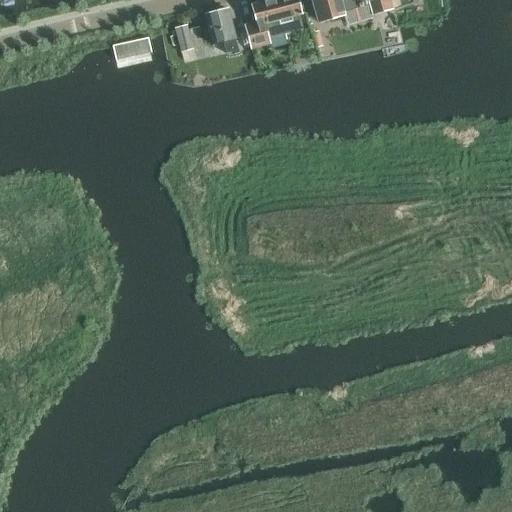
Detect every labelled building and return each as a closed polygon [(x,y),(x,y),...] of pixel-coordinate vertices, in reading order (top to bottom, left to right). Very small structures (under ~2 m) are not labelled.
[(302,28),(298,15),(302,14),(297,0),(273,0),(251,6),(255,23),(244,26),(250,49),(270,44),(265,24),(279,20),(283,34),(302,28)] [(310,0),(317,21),(343,14),(342,9),(369,2),(372,15),(392,10),(389,0),(310,0)] [(205,15),(212,44),(223,42),(226,54),(234,52),(234,54),(239,53),(228,9),(205,15)] [(193,49),(187,26),(175,29),(181,52),(193,49)] [(112,46),(116,60),(151,52),(148,38),(112,46)]
